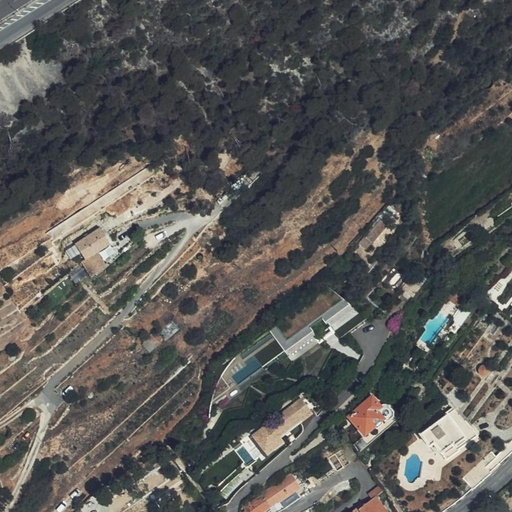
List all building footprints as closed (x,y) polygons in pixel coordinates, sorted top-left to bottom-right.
[(388,225),(380,218),(365,234),(367,236),(361,241),(367,247),(388,225)] [(74,240),(86,257),(110,241),(97,224),(74,240)] [(465,298),(471,291),(467,288),(461,294),(465,298)] [(441,310),(453,318),(463,304),(451,295),(441,310)] [(346,298),(320,314),(329,328),(355,311),(346,298)] [(487,298),(484,301),(490,307),(493,304),(487,298)] [(383,316),(389,320),(398,309),(392,304),(383,316)] [(493,332),(496,335),(503,325),(500,322),(493,332)] [(280,341),(289,358),(320,343),(311,325),(280,341)] [(503,325),(496,335),(500,338),(507,328),(503,325)] [(150,337),(155,344),(163,338),(158,331),(150,337)] [(143,342),(149,349),(155,344),(150,337),(143,342)] [(252,373),(246,365),(241,369),(232,357),(212,372),(224,388),(244,373),(247,377),(252,373)] [(380,406),(371,396),(349,415),(365,434),(374,425),(376,428),(384,422),(381,419),(384,417),(377,409),(380,406)] [(445,397),(437,406),(442,412),(444,415),(447,413),(454,407),(445,397)] [(252,435),(264,451),(281,437),(279,434),(310,410),(300,398),(252,435)] [(478,434),(454,407),(447,413),(465,437),(468,441),(478,434)] [(444,415),(442,412),(435,417),(437,420),(420,432),(430,446),(434,443),(446,458),(457,449),(454,445),(465,437),(447,413),(444,415)] [(259,454),(264,451),(252,435),(247,439),(259,454)] [(457,449),(468,441),(465,437),(454,445),(457,449)] [(361,454),(359,451),(353,442),(343,448),(352,460),(361,454)] [(350,461),(341,448),(328,456),(337,470),(350,461)] [(462,476),(472,487),(488,474),(483,469),(496,455),(490,450),(462,476)] [(257,502),(248,508),(250,511),(260,511),(278,499),(285,507),(301,497),(296,490),(300,487),(290,473),(259,495),(261,499),(257,502)] [(511,495),(511,493),(495,504),(499,511),(505,511),(511,507),(511,495)] [(160,511),(153,495),(117,511),(160,511)] [(376,496),(365,504),(359,509),(361,511),(387,511),(388,511),(376,496)] [(245,503),(248,508),(257,502),(253,497),(245,503)] [(354,511),(359,509),(365,504),(364,502),(353,511),(354,511)]
